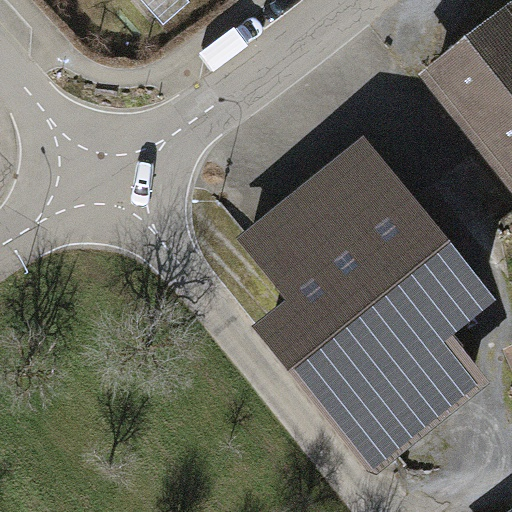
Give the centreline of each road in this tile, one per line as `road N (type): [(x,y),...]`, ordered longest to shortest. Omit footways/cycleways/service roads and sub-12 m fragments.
road 1 (track): [(115,189),(373,511)]
road 2 (residential): [(115,189),(347,0)]
road 3 (residential): [(0,59),(115,189)]
road 4 (residential): [(0,246),(115,189)]
